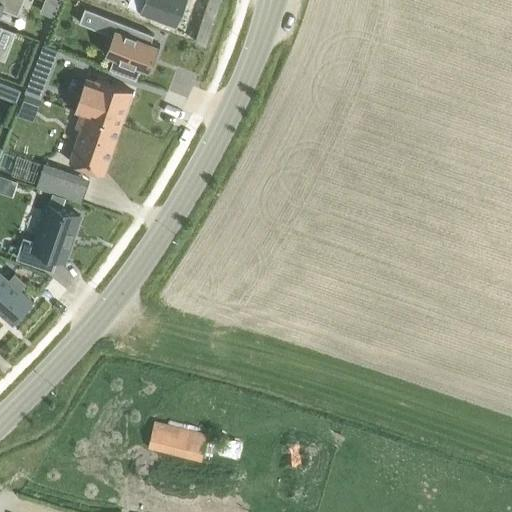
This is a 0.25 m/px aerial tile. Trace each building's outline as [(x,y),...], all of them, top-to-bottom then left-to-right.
[(0,0),(0,8),(1,7),(18,15),(19,13),(23,0),(0,0)] [(141,0),(138,8),(172,22),(181,0),(141,0)] [(208,0),(195,41),(206,45),(221,0),(208,0)] [(45,1),(41,10),(54,15),(58,6),(45,1)] [(85,7),(79,22),(94,27),(95,25),(113,32),(112,34),(105,54),(114,57),(116,58),(112,67),(110,67),(109,68),(136,79),(137,77),(135,76),(139,67),(141,68),(146,70),(150,71),(151,68),(159,47),(160,44),(156,42),(151,40),(149,40),(151,35),(153,36),(154,34),(85,7)] [(94,77),(82,112),(119,124),(131,90),(94,77)] [(81,127),(70,161),(104,173),(120,125),(119,124),(82,112),(77,126),(81,127)] [(44,162),(36,185),(59,193),(67,170),(44,162)] [(0,171),(0,185),(11,191),(16,179),(0,171)] [(54,193),(50,204),(61,208),(65,197),(54,193)] [(24,238),(18,257),(53,269),(57,257),(64,259),(80,214),(49,204),(36,242),(24,238)] [(0,312),(0,313),(13,324),(14,323),(12,321),(31,299),(33,301),(34,300),(22,289),(27,283),(15,272),(9,278),(0,269),(0,312)] [(208,435),(154,421),(148,445),(202,459),(208,435)]
